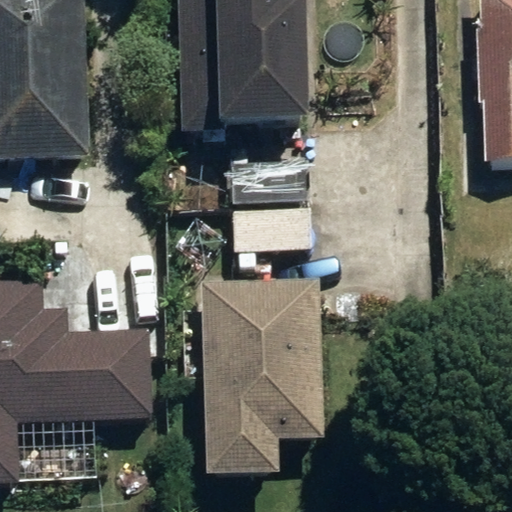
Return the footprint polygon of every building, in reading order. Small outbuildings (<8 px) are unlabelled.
[(92,0),(0,0),(0,166),(98,163),(92,0)] [(309,0),(208,0),(213,133),(321,129),(317,4),(310,5),(309,0)] [(511,0),(485,0),(491,170),(511,169),(511,0)] [(319,217),(238,219),(240,261),(320,259),(319,217)] [(327,285),(209,289),(216,483),(289,480),(288,448),(333,446),(327,285)] [(47,288),(0,289),(0,489),(104,486),(102,427),(161,425),(158,336),(74,338),(73,313),(47,314),(47,288)]
